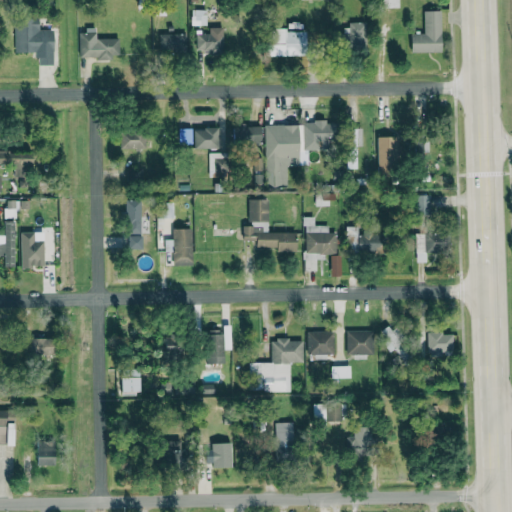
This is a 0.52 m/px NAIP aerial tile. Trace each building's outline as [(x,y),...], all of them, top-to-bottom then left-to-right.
[(375,0),(376,8),(398,7),(397,0),(375,0)] [(191,25),(206,25),(206,9),(191,9),(191,25)] [(410,51),(440,52),(440,11),(423,11),(423,33),(410,33),(410,51)] [(15,52),(36,52),(36,65),(53,65),(52,30),(38,30),(38,18),(14,19),(15,52)] [(365,22),(346,22),(346,45),(365,45),(365,22)] [(118,38),(96,38),(96,27),(85,27),(85,32),(78,32),(78,58),(118,57),(118,38)] [(209,34),(195,34),(195,50),(222,51),(223,27),(209,27),(209,34)] [(266,28),(267,55),(307,54),(306,31),(297,32),(297,28),(266,28)] [(186,34),(156,33),(156,50),(185,51),(186,34)] [(302,121),(303,150),(319,150),(319,146),(331,146),(330,121),(302,121)] [(286,186),(286,166),(298,166),(297,124),(264,125),(264,158),(253,158),(253,171),(264,170),(264,187),(286,186)] [(260,125),(232,126),(233,143),(260,143),(260,125)] [(217,148),(217,128),(178,128),(179,144),(192,144),(192,149),(217,148)] [(356,169),(357,146),(361,147),(361,128),(347,128),(345,168),(356,169)] [(120,148),(145,148),(145,132),(119,133),(120,148)] [(375,136),(376,177),(396,176),(395,135),(375,136)] [(31,152),(0,151),(0,163),(14,164),(14,177),(31,178),(31,152)] [(143,183),(142,169),(127,169),(127,183),(143,183)] [(267,199),(247,199),(247,224),(242,224),(242,241),(255,241),(255,247),(276,247),(276,252),(295,252),(295,232),(267,232),(267,199)] [(125,201),(126,234),(141,234),(140,200),(125,201)] [(336,253),(335,232),(327,232),(327,225),(314,226),(314,217),(304,217),(304,254),(336,253)] [(14,266),(13,222),(3,222),(4,235),(0,235),(0,255),(3,256),(4,267),(14,266)] [(383,252),(383,230),(359,231),(359,226),(345,226),(346,252),(383,252)] [(191,228),(172,228),(173,266),(192,265),(191,228)] [(21,267),(43,267),(43,232),(20,232),(21,267)] [(449,234),(416,233),(415,261),(425,262),(426,253),(448,254),(449,234)] [(142,249),(142,236),(128,235),(128,249),(142,249)] [(330,275),(339,276),(340,255),(331,255),(330,275)] [(409,355),(386,326),(377,333),(395,357),(391,360),(396,366),(409,355)] [(223,364),(222,329),(205,329),(206,364),(223,364)] [(372,330),(345,331),(346,355),(373,354),(372,330)] [(332,331),(306,332),(307,355),(333,354),(332,331)] [(452,356),(453,332),(426,332),(426,355),(452,356)] [(183,338),(165,337),(164,345),(162,345),(161,359),(181,360),(183,338)] [(52,355),(53,338),(25,338),(25,354),(52,355)] [(289,391),(289,362),(302,362),(302,339),(270,340),(270,362),(249,363),(249,391),(289,391)] [(349,377),(348,366),(331,366),(332,378),(349,377)] [(120,392),(139,393),(139,370),(121,370),(120,392)] [(340,404),(324,404),(324,406),(312,407),(312,419),(324,419),(324,421),(341,421),(340,404)] [(6,410),(0,409),(0,444),(13,445),(13,423),(6,423),(6,410)] [(368,456),(368,427),(353,427),(353,437),(347,437),(346,456),(368,456)] [(293,432),(275,432),(274,459),(292,459),(293,432)] [(186,466),(185,449),(180,449),(180,440),(158,441),(159,467),(186,466)] [(54,441),(36,441),(36,465),(54,465),(54,441)] [(231,465),(230,444),(204,445),(205,466),(231,465)]
